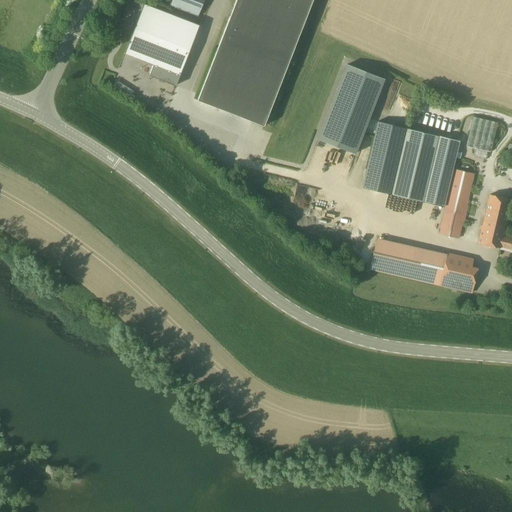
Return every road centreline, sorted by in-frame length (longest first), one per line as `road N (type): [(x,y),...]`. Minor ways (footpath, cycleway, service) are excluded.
road 1 (tertiary): [(511,357),(371,343),(312,321),(264,290),(117,163),(36,115)]
road 2 (unclassified): [(246,131),(181,99),(220,0)]
road 3 (unclassified): [(36,115),(88,0)]
